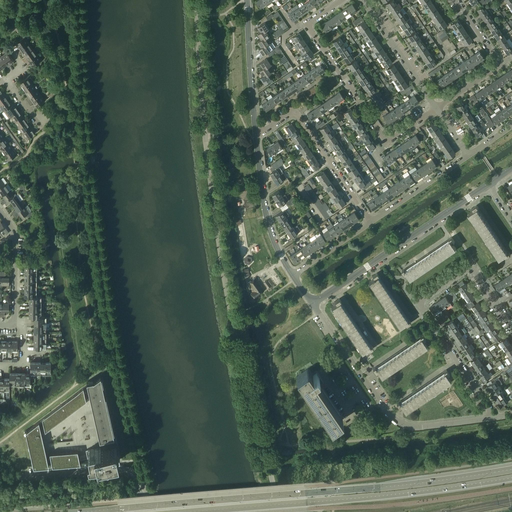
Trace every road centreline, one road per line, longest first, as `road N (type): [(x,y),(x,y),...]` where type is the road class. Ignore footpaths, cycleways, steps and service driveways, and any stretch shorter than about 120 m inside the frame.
road 1 (primary): [(511,469),(105,511)]
road 2 (primary): [(206,511),(511,478)]
road 3 (residential): [(511,325),(472,269),(418,303),(492,418)]
road 4 (residential): [(435,108),(385,138),(308,29),(341,0)]
road 5 (residential): [(312,304),(488,184)]
road 6 (unclassified): [(16,478),(128,469),(145,511)]
road 7 (residential): [(404,425),(384,409),(312,304)]
road 8 (residential): [(435,108),(496,63),(455,0)]
road 9 (residential): [(293,274),(271,232),(256,135)]
road 10 (residential): [(256,135),(247,0)]
road 11 (residential): [(435,108),(361,0)]
road 12 (residential): [(370,222),(296,115)]
